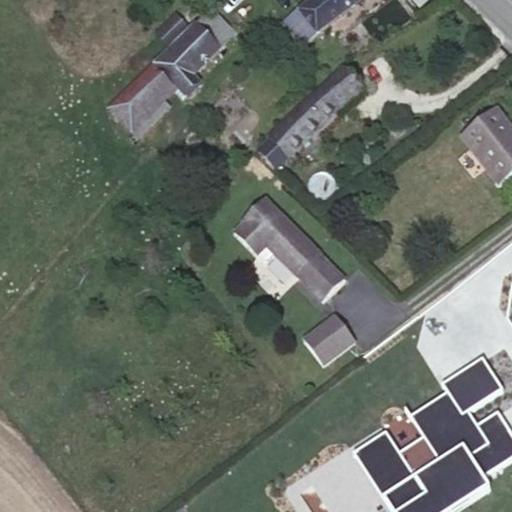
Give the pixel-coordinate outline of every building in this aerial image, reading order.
[(315,0),(284,24),(303,46),(361,0),(315,0)] [(234,35),(210,10),(154,65),(187,97),(200,84),(192,77),(234,35)] [(175,91),(152,68),(109,110),(131,133),(175,91)] [(348,99),(331,80),(290,117),(257,151),(275,170),(348,99)] [(511,178),(511,130),(496,111),(458,141),(499,189),(511,178)] [(319,256),(265,202),(241,225),(243,226),(234,236),(257,258),(266,249),(297,278),(298,278),(322,303),(344,281),(319,257),(319,256)] [(373,368),(390,389),(479,317),(462,295),(373,368)] [(336,319),(305,344),(324,368),(356,344),(336,319)] [(340,396),(354,411),(372,396),(359,380),(340,396)] [(511,412),(507,406),(491,417),(507,440),(511,436),(511,412)]
